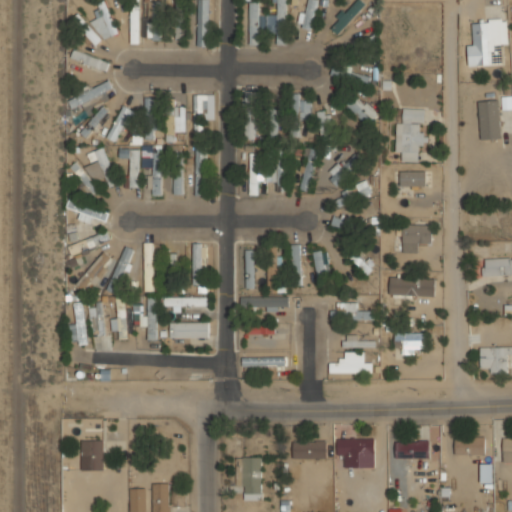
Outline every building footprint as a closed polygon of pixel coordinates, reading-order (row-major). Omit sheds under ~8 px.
[(129,0),(129,43),(139,43),(139,0),(129,0)] [(189,37),(206,37),(206,0),(197,0),(197,18),(189,18),(189,37)] [(285,44),(285,0),(276,0),(276,44),(285,44)] [(318,0),(307,0),(299,26),(308,29),(318,0)] [(366,5),(360,0),(356,0),(330,27),(337,34),(366,5)] [(100,16),(92,21),(102,40),(120,31),(104,1),(95,6),(100,16)] [(161,39),(161,3),(149,3),(149,39),(161,39)] [(249,3),(249,44),(259,44),(259,3),(249,3)] [(71,20),(94,45),(101,39),(78,13),(71,20)] [(175,38),(183,38),(182,18),(175,18),(175,38)] [(468,44),(468,66),(500,65),(500,44),(508,44),(508,19),(474,20),(475,44),(468,44)] [(70,56),(103,74),(108,64),(76,47),(70,56)] [(367,86),(370,78),(333,67),(331,75),(367,86)] [(68,100),(72,109),(113,89),(108,80),(68,100)] [(81,105),(87,114),(109,100),(104,91),(81,105)] [(256,92),(245,92),(244,139),(255,139),(256,92)] [(291,136),(299,136),(299,93),(291,93),(291,136)] [(366,126),(376,116),(353,93),(343,103),(366,126)] [(194,130),(203,130),(203,95),(194,95),(194,130)] [(511,95),(501,96),(502,109),(511,108),(511,95)] [(145,140),(156,140),(156,97),(145,97),(145,140)] [(499,100),(489,101),(492,149),(502,148),(499,100)] [(107,137),(115,142),(131,110),(123,106),(107,137)] [(79,132),(85,138),(109,113),(103,107),(79,132)] [(175,116),(181,116),(181,107),(167,107),(167,141),(175,141),(175,116)] [(269,139),(279,139),(279,109),(269,109),(269,139)] [(329,111),(318,111),(319,135),(330,134),(329,111)] [(402,162),(420,162),(421,122),(424,122),(424,111),(404,111),(403,125),(396,124),(395,152),(402,153),(402,162)] [(162,194),(162,146),(142,145),(142,157),(150,157),(150,194),(162,194)] [(195,196),(206,196),(206,146),(195,146),(195,196)] [(86,167),(94,182),(104,177),(109,187),(118,183),(102,148),(94,152),(98,161),(86,167)] [(119,157),(130,157),(130,187),(139,187),(139,148),(119,148),(119,157)] [(312,191),(314,148),(303,148),(301,190),(312,191)] [(285,191),(285,149),(274,149),(274,183),(277,183),(277,191),(285,191)] [(249,195),(259,195),(259,154),(249,154),(249,195)] [(173,195),(183,195),(183,156),(173,156),(173,195)] [(337,186),(352,169),(341,159),(326,175),(337,186)] [(98,189),(77,161),(71,166),(91,194),(98,189)] [(426,186),(426,171),(400,171),(400,186),(426,186)] [(108,210),(68,201),(66,208),(80,211),(78,220),(91,223),(93,218),(105,221),(108,210)] [(332,224),(347,230),(349,222),(334,217),(332,224)] [(403,252),(420,252),(420,244),(431,244),(431,224),(403,224),(403,252)] [(70,254),(110,242),(107,232),(67,244),(70,254)] [(144,291),(153,291),(153,242),(144,242),(144,291)] [(193,285),(203,285),(203,243),(193,243),(193,285)] [(342,250),(367,274),(373,268),(349,244),(342,250)] [(268,245),(268,292),(277,292),(277,245),(268,245)] [(292,245),(292,292),(300,292),(300,245),(292,245)] [(135,250),(126,246),(106,289),(115,293),(135,250)] [(254,250),(245,250),(245,289),(254,289),(254,250)] [(324,250),(312,252),(319,284),(330,282),(324,250)] [(113,260),(105,252),(74,282),(83,291),(113,260)] [(482,277),(511,276),(511,258),(482,259),(482,277)] [(435,296),(435,278),(389,278),(389,296),(435,296)] [(156,297),(145,297),(145,306),(134,306),(134,325),(147,325),(147,338),(156,338),(156,297)] [(206,297),(164,297),(164,307),(206,307),(206,297)] [(241,297),(241,309),(288,309),(288,297),(241,297)] [(119,338),(127,338),(127,299),(116,299),(116,319),(111,319),(111,330),(119,330),(119,338)] [(76,322),(69,324),(72,345),(89,343),(82,303),(74,304),(76,322)] [(104,304),(95,304),(95,335),(104,335),(104,304)] [(331,305),(331,320),(374,321),(375,311),(357,310),(357,306),(331,305)] [(209,322),(170,322),(170,338),(209,338),(209,322)] [(246,333),(289,333),(289,324),(246,324),(246,333)] [(416,352),(416,349),(424,349),(424,332),(395,332),(395,352),(416,352)] [(375,336),(343,336),(343,347),(375,347),(375,336)] [(480,373),(510,373),(510,346),(480,346),(480,373)] [(285,356),(242,356),(242,367),(285,367),(285,356)] [(372,373),(372,362),(330,362),(330,373),(372,373)] [(344,455),(375,455),(375,437),(344,437),(344,455)] [(485,437),(455,437),(455,454),(485,454),(485,437)] [(511,438),(503,438),(503,462),(511,462),(511,438)] [(82,470),(102,470),(102,440),(82,440),(82,470)] [(395,467),(419,467),(419,458),(429,458),(429,440),(395,440),(395,467)] [(326,458),(326,441),(293,441),(293,458),(326,458)] [(262,499),(262,457),(236,457),(236,487),(245,487),(245,499),(262,499)] [(493,464),(480,464),(480,483),(493,482),(493,464)] [(153,511),(170,511),(170,482),(153,482),(153,511)] [(146,511),(146,489),(129,489),(129,511),(146,511)]
